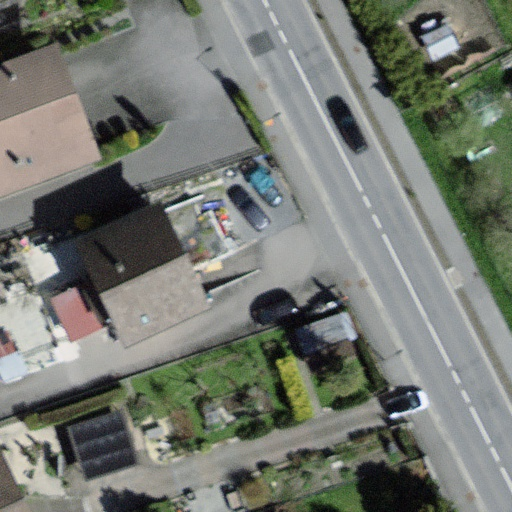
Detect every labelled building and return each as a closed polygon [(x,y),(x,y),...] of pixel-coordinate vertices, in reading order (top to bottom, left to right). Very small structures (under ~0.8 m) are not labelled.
[(0,189),(94,154),(55,51),(0,71),(0,189)] [(205,306),(159,207),(85,241),(130,340),(205,306)] [(72,332),(100,319),(80,276),(52,289),(72,332)] [(123,400),(70,416),(85,467),(138,452),(123,400)] [(0,511),(28,511),(0,449),(0,448),(0,511)]
